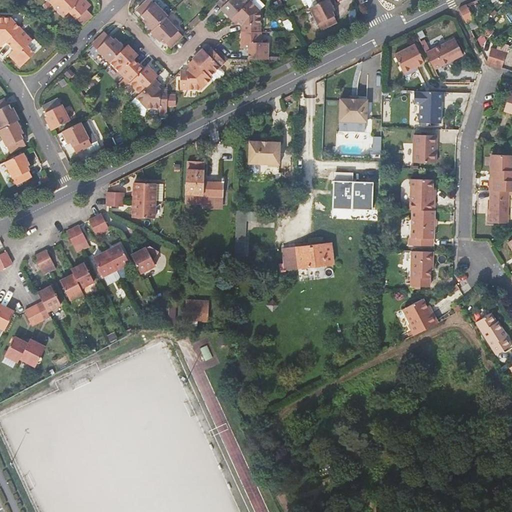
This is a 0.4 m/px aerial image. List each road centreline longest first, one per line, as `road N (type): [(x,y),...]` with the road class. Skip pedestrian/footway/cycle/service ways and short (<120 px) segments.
road 1 (tertiary): [(387,31),(69,192)]
road 2 (residential): [(69,192),(28,99),(123,0)]
road 3 (residential): [(486,87),(465,140),(464,238),(477,265),(511,297)]
road 4 (unknown): [(318,66),(307,236)]
